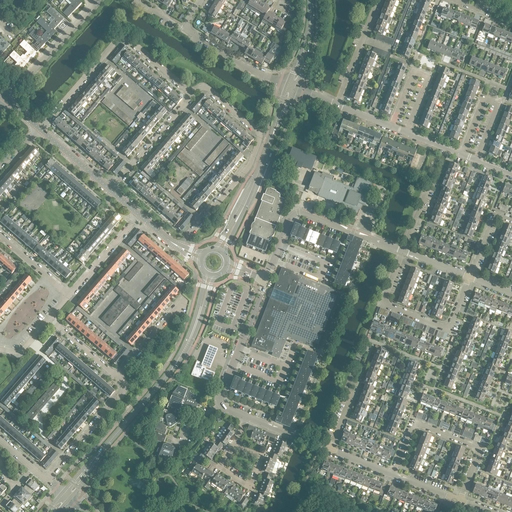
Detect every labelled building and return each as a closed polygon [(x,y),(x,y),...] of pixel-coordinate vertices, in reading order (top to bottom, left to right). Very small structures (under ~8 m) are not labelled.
[(76,0),(67,0),(73,5),(68,10),(67,9),(63,14),(68,18),(81,4),(76,0)] [(213,5),(220,9),(223,5),(215,0),(214,0),(213,2),(214,3),(213,5)] [(251,0),(248,5),(252,8),(257,0),(251,0)] [(257,0),(252,8),(257,11),(261,4),(259,2),(260,1),(258,0),(257,0)] [(392,12),(394,6),(386,3),(383,9),(392,12)] [(263,5),(261,4),(257,11),(256,13),(260,16),(261,14),(261,13),(267,5),(264,4),(263,5)] [(419,9),(427,12),(429,6),(421,4),(419,9)] [(220,9),(213,5),(212,7),(210,6),(209,8),(218,14),(220,9)] [(269,6),(267,5),(261,13),(261,14),(265,16),(268,12),(268,13),(270,9),(268,8),(269,6)] [(55,18),(49,25),(48,25),(54,30),(64,19),(51,7),(47,11),(55,18)] [(214,18),(215,18),(218,14),(209,8),(208,10),(209,11),(208,14),(207,15),(208,17),(211,19),(213,18),(214,18)] [(447,18),(450,10),(444,8),(441,16),(447,18)] [(390,18),(392,12),(383,9),(381,15),(390,18)] [(417,15),(424,18),(427,12),(419,9),(417,15)] [(453,20),(456,13),(450,10),(447,18),(453,20)] [(263,20),(268,22),(273,14),(271,12),(270,14),(268,13),(268,12),(265,16),(263,20)] [(456,13),(453,20),(458,22),(461,15),(456,13)] [(271,27),(272,25),(276,18),(274,17),(275,15),(273,14),(268,22),(267,24),(271,27)] [(387,24),(390,18),(381,15),(379,20),(387,24)] [(415,21),(422,24),(424,18),(417,15),(415,21)] [(461,15),(458,22),(464,25),(467,17),(461,15)] [(467,17),(464,25),(470,27),(473,19),(467,17)] [(47,31),(41,37),(41,38),(46,42),(56,32),(54,30),(48,25),(49,25),(41,18),(37,22),(39,25),(40,24),(47,31)] [(276,18),(272,25),(271,27),(275,30),(282,19),(279,18),(279,19),(276,18)] [(284,20),(282,19),(275,30),(283,34),(289,25),(283,22),(284,20)] [(473,19),(470,27),(476,29),(479,22),(473,19)] [(379,20),(377,26),(385,29),(387,24),(379,20)] [(412,27),(420,30),(422,24),(415,21),(412,27)] [(489,34),(492,27),(486,24),(483,32),(489,34)] [(208,27),(206,29),(205,32),(207,34),(208,32),(216,37),(221,30),(215,26),(214,29),(210,26),(209,28),(208,27)] [(378,33),(381,35),(383,35),(384,32),(385,32),(386,30),(385,29),(377,26),(374,32),(378,33)] [(410,32),(417,35),(420,30),(412,27),(410,32)] [(494,37),(497,29),(492,27),(489,34),(494,37)] [(500,39),(503,31),(497,29),(494,37),(500,39)] [(33,45),(31,47),(37,53),(46,42),(41,38),(41,37),(34,30),(31,33),(30,34),(38,41),(34,46),(33,45)] [(216,37),(222,40),(226,33),(221,30),(216,37)] [(235,31),(232,36),(232,37),(230,40),(235,44),(240,36),(241,34),(235,31)] [(506,41),(509,34),(503,31),(500,39),(506,41)] [(408,38),(415,41),(417,35),(410,32),(408,38)] [(222,40),(223,41),(222,42),(225,43),(225,42),(228,44),(230,40),(232,37),(232,36),(226,33),(222,40)] [(0,55),(10,45),(0,36),(0,45),(1,47),(0,48),(0,55)] [(235,44),(241,47),(246,40),(240,36),(235,44)] [(415,41),(408,38),(406,44),(413,47),(415,41)] [(241,47),(247,51),(249,47),(251,44),(246,40),(241,47)] [(31,47),(24,41),(20,44),(28,52),(24,56),(23,55),(21,58),(20,58),(26,64),(37,53),(31,47)] [(434,51),(437,44),(431,42),(428,49),(434,51)] [(413,47),(406,44),(403,49),(411,52),(413,47)] [(439,54),(442,46),(437,44),(434,51),(439,54)] [(128,49),(123,45),(118,49),(123,54),(128,49)] [(445,56),(448,48),(442,46),(439,54),(445,56)] [(244,54),(250,58),(255,51),(249,47),(247,51),(244,54)] [(256,48),(255,51),(250,58),(256,61),(262,52),(256,48)] [(451,58),(454,51),(448,48),(445,56),(451,58)] [(114,54),(119,59),(123,54),(118,49),(114,54)] [(411,52),(403,49),(401,56),(408,58),(411,52)] [(20,58),(21,58),(14,51),(10,55),(18,62),(14,67),(13,66),(10,69),(16,74),(26,64),(20,58)] [(457,60),(460,53),(454,51),(451,58),(457,60)] [(121,59),(126,63),(132,56),(128,52),(121,59)] [(267,55),(262,52),(256,61),(262,65),(264,61),(266,57),(267,55)] [(368,52),(366,58),(374,61),(376,55),(375,55),(372,53),(368,52)] [(272,53),(270,55),(268,54),(267,55),(266,57),(264,61),(269,64),(272,60),(274,61),(277,56),(272,53)] [(460,53),(457,60),(463,63),(466,55),(460,53)] [(127,67),(129,64),(132,66),(137,60),(132,56),(126,63),(125,65),(127,67)] [(366,58),(363,64),(372,67),(374,61),(366,58)] [(475,68),(478,60),(472,58),(469,65),(475,68)] [(132,69),(135,72),(136,70),(136,69),(141,64),(137,60),(132,66),(129,69),(131,70),(132,69)] [(478,60),(475,68),(481,70),(484,62),(478,60)] [(484,62),(481,70),(487,72),(490,65),(484,62)] [(137,73),(138,71),(141,73),(146,68),(141,64),(136,69),(136,70),(135,72),(137,73)] [(370,73),(372,67),(363,64),(361,70),(370,73)] [(397,70),(404,73),(406,68),(399,65),(397,70)] [(490,65),(487,72),(492,75),(495,67),(490,65)] [(110,75),(112,77),(116,72),(108,66),(104,70),(110,75)] [(495,67),(492,75),(498,77),(501,69),(495,67)] [(141,73),(145,77),(150,71),(146,68),(141,73)] [(439,74),(447,77),(449,71),(442,68),(439,74)] [(501,69),(498,77),(504,79),(507,71),(501,69)] [(110,80),(108,78),(110,75),(104,70),(100,75),(106,80),(108,82),(110,80)] [(367,79),(370,73),(361,70),(359,75),(367,79)] [(394,76),(402,79),(404,73),(397,70),(394,76)] [(150,81),(155,75),(150,71),(145,77),(150,81)] [(437,80),(445,83),(447,77),(439,74),(437,80)] [(100,75),(96,79),(102,84),(102,85),(104,87),(105,85),(103,83),(106,80),(100,75)] [(155,75),(150,81),(154,85),(160,79),(155,75)] [(365,85),(367,79),(359,75),(357,81),(365,85)] [(392,82),(400,85),(402,79),(394,76),(392,82)] [(100,87),(102,85),(102,84),(96,79),(92,84),(98,89),(100,91),(102,89),(100,87)] [(155,89),(156,87),(159,89),(164,83),(160,79),(154,85),(155,85),(153,87),(155,89)] [(435,85),(443,88),(445,83),(437,80),(435,85)] [(470,86),(478,89),(480,83),(472,80),(470,86)] [(363,90),(365,85),(357,81),(354,87),(363,90)] [(390,88),(397,91),(400,85),(392,82),(390,88)] [(159,89),(163,93),(169,87),(164,83),(159,89)] [(94,93),(98,89),(92,84),(88,88),(94,93)] [(443,88),(435,85),(433,91),(440,94),(443,88)] [(478,89),(470,86),(468,92),(476,95),(478,89)] [(163,93),(168,97),(173,91),(169,87),(163,93)] [(363,90),(354,87),(352,93),(361,96),(363,90)] [(94,98),(92,96),(94,93),(88,88),(84,93),(90,98),(92,100),(94,98)] [(397,91),(390,88),(388,93),(395,96),(397,91)] [(168,97),(173,101),(178,95),(173,91),(168,97)] [(430,97),(438,100),(440,94),(433,91),(430,97)] [(466,97),(473,100),(476,95),(468,92),(466,97)] [(84,93),(80,98),(86,103),(86,102),(88,104),(90,102),(88,100),(90,98),(84,93)] [(361,96),(352,93),(350,99),(358,102),(361,96)] [(385,99),(393,102),(395,96),(388,93),(385,99)] [(198,99),(203,103),(207,98),(202,94),(198,99)] [(172,106),(175,103),(177,105),(182,99),(178,95),(173,101),(170,104),(172,106)] [(428,103),(436,106),(438,100),(430,97),(428,103)] [(473,102),(473,100),(466,97),(463,103),(471,106),(471,105),(472,105),(473,103),(473,102)] [(80,98),(76,102),(82,107),(86,103),(80,98)] [(194,104),(199,108),(203,103),(198,99),(194,104)] [(383,105),(391,108),(393,102),(385,99),(383,105)] [(203,110),(205,108),(208,110),(213,104),(208,100),(203,106),(201,109),(203,110)] [(76,102),(72,107),(78,112),(78,111),(80,113),(84,108),(82,107),(76,102)] [(436,106),(428,103),(426,109),(434,112),(436,106)] [(461,109),(469,112),(471,106),(463,103),(461,109)] [(208,110),(212,114),(217,108),(213,104),(208,110)] [(391,108),(383,105),(381,111),(388,114),(391,108)] [(72,107),(69,111),(68,111),(74,116),(78,112),(72,107)] [(163,116),(167,112),(161,107),(157,111),(163,116)] [(211,116),(215,119),(216,120),(217,118),(222,112),(217,108),(212,114),(213,114),(211,116)] [(424,114),(431,117),(434,112),(426,109),(424,114)] [(459,115),(466,118),(469,112),(461,109),(459,115)] [(154,112),(155,113),(153,116),(159,121),(163,116),(157,111),(156,110),(154,112)] [(217,118),(221,122),(226,116),(222,112),(217,118)] [(503,119),(510,122),(511,117),(511,115),(505,113),(503,119)] [(188,114),(184,119),(190,124),(194,119),(188,114)] [(431,117),(424,114),(421,120),(429,123),(431,117)] [(466,118),(459,115),(457,121),(464,124),(466,118)] [(153,116),(149,120),(155,125),(159,121),(153,116)] [(221,122),(226,126),(231,120),(226,116),(221,122)] [(53,124),(58,128),(63,122),(58,118),(53,124)] [(148,122),(145,125),(151,130),(155,125),(149,120),(148,119),(146,121),(148,122)] [(184,119),(180,123),(186,129),(190,124),(184,119)] [(500,125),(508,128),(510,122),(503,119),(500,125)] [(226,126),(230,130),(235,124),(231,120),(226,126)] [(429,123),(421,120),(419,126),(427,129),(429,123)] [(346,131),(349,123),(343,121),(343,123),(340,122),(338,128),(340,129),(339,131),(338,134),(338,135),(340,136),(342,130),(346,131)] [(454,126),(462,129),(464,124),(457,121),(454,126)] [(58,128),(63,132),(68,126),(63,122),(58,128)] [(142,129),(141,129),(147,135),(151,130),(145,125),(144,123),(140,128),(142,129)] [(186,133),(184,131),(186,129),(180,123),(176,128),(182,133),(185,135),(186,133)] [(349,139),(355,125),(349,123),(346,131),(349,132),(347,138),(349,139)] [(231,133),(233,132),(235,134),(240,128),(235,124),(230,130),(231,130),(230,131),(231,133)] [(349,139),(347,144),(350,145),(351,140),(354,134),(357,135),(360,127),(355,125),(349,139)] [(498,130),(506,133),(508,128),(500,125),(498,130)] [(63,132),(67,136),(72,130),(68,126),(63,132)] [(452,132),(460,135),(462,129),(454,126),(452,132)] [(365,129),(360,127),(357,135),(356,138),(359,139),(358,143),(360,143),(365,129)] [(67,136),(72,140),(77,134),(78,132),(74,128),(72,130),(67,136)] [(136,132),(138,134),(137,134),(143,139),(147,135),(141,129),(140,128),(136,132)] [(176,128),(172,132),(178,137),(182,133),(176,128)] [(235,134),(239,137),(244,132),(240,128),(235,134)] [(371,132),(365,129),(360,143),(362,144),(364,141),(367,143),(368,140),(371,132)] [(496,136),(503,139),(506,133),(498,130),(496,136)] [(172,132),(168,137),(174,142),(178,137),(172,132)] [(239,137),(244,142),(249,136),(244,132),(239,137)] [(369,147),(371,148),(377,134),(371,132),(368,140),(371,141),(369,147)] [(460,135),(452,132),(450,138),(457,141),(460,135)] [(72,140),(76,144),(81,138),(83,135),(81,133),(79,136),(77,134),(72,140)] [(139,144),(143,139),(137,134),(133,139),(139,144)] [(378,147),(379,144),(382,136),(377,134),(371,148),(374,149),(375,146),(378,147)] [(246,144),(249,146),(254,140),(249,136),(244,142),(243,143),(245,145),(246,144)] [(494,142),(501,145),(503,139),(496,136),(494,142)] [(168,137),(164,142),(170,147),(174,142),(168,137)] [(86,142),(81,138),(76,144),(81,147),(86,142)] [(133,139),(130,143),(135,148),(139,144),(133,139)] [(389,141),(383,139),(378,152),(380,153),(383,148),(386,149),(389,141)] [(128,141),(124,146),(131,153),(135,148),(130,143),(128,141)] [(387,156),(389,157),(394,143),(389,141),(386,149),(389,150),(387,156)] [(81,147),(85,151),(90,146),(92,144),(90,142),(88,144),(86,142),(81,147)] [(164,142),(161,146),(166,151),(170,147),(164,142)] [(501,145),(494,142),(491,147),(499,150),(501,145)] [(393,152),(397,153),(400,145),(394,143),(389,157),(391,157),(393,152)] [(95,145),(93,148),(90,146),(85,151),(90,155),(95,150),(96,148),(97,147),(95,145)] [(398,160),(400,161),(405,147),(400,145),(397,153),(400,155),(398,160)] [(124,149),(122,152),(127,157),(131,153),(124,146),(123,148),(124,149)] [(157,151),(162,156),(164,157),(168,153),(166,151),(161,146),(157,151)] [(39,159),(36,156),(39,152),(33,147),(28,151),(38,159),(39,159)] [(404,156),(408,158),(411,149),(405,147),(400,161),(402,162),(404,156)] [(499,150),(491,147),(489,153),(497,156),(499,150)] [(96,148),(95,150),(90,155),(94,159),(99,154),(101,152),(96,148)] [(233,152),(236,154),(234,156),(239,161),(243,156),(235,149),(233,152)] [(411,165),(412,163),(414,159),(415,157),(416,154),(417,152),(411,149),(408,158),(411,159),(409,165),(411,165)] [(288,161),(298,165),(297,168),(301,169),(302,167),(312,171),(312,170),(316,159),(293,150),(288,161)] [(35,163),(32,160),(34,158),(37,160),(38,159),(28,151),(25,156),(34,164),(35,163)] [(163,160),(160,158),(162,156),(157,151),(153,155),(158,160),(159,160),(161,162),(163,160)] [(94,159),(99,163),(104,157),(99,154),(94,159)] [(229,156),(232,158),(230,160),(235,165),(239,161),(234,156),(231,154),(229,156)] [(159,165),(157,163),(158,160),(153,155),(149,160),(155,165),(157,167),(159,165)] [(31,168),(28,165),(30,162),(33,165),(34,164),(25,156),(21,160),(30,168),(31,168)] [(108,157),(106,160),(104,157),(99,163),(103,167),(108,161),(110,159),(108,157)] [(226,165),(231,170),(235,165),(230,160),(227,158),(226,160),(228,162),(226,165)] [(121,159),(116,165),(121,169),(126,164),(121,159)] [(27,172),(24,170),(26,167),(29,169),(30,168),(21,160),(17,165),(26,173),(27,172)] [(56,164),(51,160),(46,166),(49,169),(47,172),(49,174),(51,171),(50,170),(56,164)] [(149,160),(145,164),(151,169),(155,165),(149,160)] [(103,167),(108,171),(113,165),(108,161),(103,167)] [(226,165),(224,163),(222,165),(224,167),(222,169),(227,174),(231,170),(226,165)] [(458,173),(459,170),(458,170),(459,166),(450,163),(448,169),(457,172),(457,173),(458,173)] [(60,168),(56,164),(50,170),(51,171),(54,173),(51,176),(53,178),(54,177),(56,175),(55,174),(60,168)] [(147,174),(150,176),(152,174),(149,171),(151,169),(145,164),(141,169),(147,174)] [(23,177),(20,174),(22,171),(25,174),(26,173),(17,165),(13,170),(22,177),(23,177)] [(116,175),(121,169),(116,165),(111,171),(116,175)] [(217,169),(220,172),(218,174),(223,179),(227,174),(222,169),(219,167),(217,169)] [(65,172),(60,168),(55,174),(56,175),(54,177),(57,179),(56,180),(58,182),(60,179),(59,178),(65,172)] [(454,178),(457,173),(457,172),(448,169),(446,175),(454,178)] [(21,179),(22,177),(13,170),(9,174),(18,182),(19,181),(16,179),(18,176),(21,179)] [(69,176),(65,172),(59,178),(60,179),(63,181),(60,184),(62,186),(65,183),(64,182),(69,176)] [(342,210),(357,216),(358,216),(362,205),(365,207),(374,184),(359,178),(355,189),(342,184),(342,185),(333,181),(334,177),(323,173),(322,175),(316,172),(308,190),(318,194),(318,196),(344,207),(342,210)] [(15,186),(12,183),(14,180),(17,183),(18,182),(9,174),(5,179),(14,187),(15,186)] [(218,174),(214,179),(219,184),(223,179),(218,174)] [(444,181),(452,184),(454,185),(457,179),(454,178),(446,175),(444,181)] [(74,180),(69,176),(64,182),(65,183),(68,185),(65,188),(67,190),(69,186),(74,180)] [(482,182),(490,186),(492,180),(484,176),(482,182)] [(186,189),(190,185),(193,182),(188,178),(182,185),(186,189)] [(11,190),(8,188),(10,185),(13,188),(14,187),(5,179),(1,183),(10,191),(11,190)] [(130,185),(135,189),(140,183),(135,179),(130,185)] [(214,179),(210,183),(216,188),(219,184),(214,179)] [(78,184),(74,180),(69,186),(72,189),(69,192),(71,193),(74,190),(73,190),(78,184)] [(142,181),(140,183),(135,189),(139,193),(146,185),(142,181)] [(443,187),(450,190),(452,184),(444,181),(441,187),(443,187)] [(490,186),(482,182),(479,188),(488,191),(490,186)] [(7,195),(4,192),(7,190),(9,192),(10,191),(1,183),(0,184),(0,189),(6,196),(7,195)] [(210,183),(206,188),(212,193),(216,188),(210,183)] [(83,188),(78,184),(73,190),(74,190),(77,193),(74,196),(76,197),(78,194),(83,188)] [(146,185),(139,193),(144,197),(149,191),(151,189),(146,185)] [(509,195),(511,187),(506,185),(503,192),(509,195)] [(202,188),(204,190),(202,192),(208,197),(212,193),(206,188),(204,186),(202,188)] [(181,195),(185,191),(180,187),(176,191),(181,195)] [(450,190),(443,187),(441,193),(450,197),(452,191),(450,190)] [(80,201),(83,198),(82,198),(87,191),(83,188),(78,194),(81,197),(78,200),(80,201)] [(279,198),(280,198),(281,194),(278,193),(275,192),(276,191),(270,188),(269,189),(267,189),(265,195),(264,195),(261,201),(262,202),(262,201),(273,205),(275,205),(278,198),(279,198)] [(488,191),(479,188),(477,194),(485,197),(488,191)] [(85,205),(87,202),(87,201),(92,195),(87,191),(82,198),(83,198),(86,201),(83,204),(85,205)] [(144,197),(149,201),(154,195),(149,191),(144,197)] [(204,202),(208,197),(202,192),(198,197),(204,202)] [(450,197),(441,193),(439,199),(447,202),(450,197)] [(472,199),(477,201),(483,203),(485,197),(477,194),(475,193),(472,199)] [(89,209),(92,206),(91,205),(96,199),(92,195),(87,201),(87,202),(90,205),(88,208),(89,208),(89,209)] [(149,201),(153,205),(158,199),(154,195),(149,201)] [(200,206),(204,202),(198,197),(197,195),(193,200),(194,201),(200,206)] [(262,201),(262,202),(256,219),(255,221),(254,223),(253,224),(252,225),(251,227),(251,228),(251,230),(251,232),(250,232),(249,234),(250,234),(270,242),(271,240),(272,238),(273,237),(274,236),(275,234),(275,233),(275,232),(275,231),(274,231),(275,229),(277,226),(279,226),(280,219),(279,218),(286,200),(280,198),(279,198),(278,198),(275,205),(273,205),(262,201)] [(101,203),(96,199),(91,205),(92,206),(96,209),(101,203)] [(163,203),(158,199),(153,205),(158,209),(163,203)] [(190,201),(192,203),(190,206),(196,211),(200,206),(194,201),(193,200),(192,199),(190,201)] [(449,203),(447,202),(439,199),(437,205),(445,208),(446,209),(449,203)] [(483,203),(477,201),(474,206),(483,210),(485,204),(483,203)] [(169,205),(169,204),(167,203),(165,205),(163,203),(158,209),(162,213),(167,207),(169,205)] [(445,208),(437,205),(434,211),(443,214),(445,208)] [(174,208),(172,206),(170,209),(167,207),(162,213),(167,217),(172,211),(174,208)] [(483,210),(474,206),(472,212),(481,216),(483,210)] [(167,217),(171,220),(176,215),(172,211),(167,217)] [(443,214),(434,211),(432,216),(441,220),(443,214)] [(478,221),(481,216),(472,212),(470,211),(468,215),(471,216),(470,218),(478,221)] [(108,215),(111,218),(112,217),(118,223),(122,218),(116,213),(113,216),(109,214),(108,215)] [(14,218),(14,217),(16,215),(15,214),(10,220),(11,221),(5,227),(10,231),(15,225),(14,224),(12,221),(14,218)] [(181,219),(176,215),(171,220),(176,225),(181,219)] [(441,220),(432,216),(430,223),(440,226),(442,220),(440,220),(441,220)] [(1,223),(5,227),(11,221),(10,220),(6,217),(1,223)] [(104,220),(107,223),(108,222),(114,227),(118,223),(112,217),(111,218),(109,221),(106,218),(104,220)] [(190,222),(185,218),(180,222),(185,227),(190,222)] [(478,221),(470,218),(468,224),(476,227),(478,221)] [(19,222),(18,221),(17,220),(14,224),(15,225),(10,231),(15,235),(20,228),(19,228),(16,225),(19,222)] [(100,224),(103,227),(104,227),(110,232),(114,227),(108,222),(107,223),(105,226),(102,223),(100,224)] [(185,227),(180,222),(176,227),(181,232),(185,227)] [(23,226),(23,225),(22,224),(19,228),(20,228),(15,235),(19,238),(24,232),(23,232),(21,229),(23,226)] [(476,227),(468,224),(465,230),(474,233),(476,227)] [(336,254),(340,243),(338,242),(339,240),(336,239),(335,243),(330,241),(332,237),(330,236),(328,240),(324,239),(325,235),(323,234),(321,238),(317,236),(319,232),(317,231),(315,235),(310,233),(312,229),(310,228),(308,233),(304,231),(305,227),(303,226),(301,230),(299,229),(300,226),(295,225),(291,236),(336,254)] [(503,231),(510,234),(511,229),(511,227),(505,225),(503,231)] [(96,229),(100,232),(100,231),(106,236),(110,232),(104,227),(103,227),(101,230),(98,227),(96,229)] [(29,236),(28,235),(25,233),(28,230),(26,228),(23,232),(24,232),(19,238),(24,242),(29,236)] [(138,229),(133,234),(138,238),(142,233),(138,229)] [(474,233),(465,230),(463,235),(472,239),(474,233)] [(100,232),(97,235),(94,232),(92,234),(96,236),(102,241),(106,236),(100,231),(100,232)] [(501,237),(508,239),(510,234),(503,231),(501,237)] [(32,239),(30,237),(32,234),(31,232),(28,235),(29,236),(24,242),(28,246),(33,240),(32,239)] [(133,234),(129,239),(134,243),(138,238),(133,234)] [(270,242),(250,234),(250,235),(246,245),(265,253),(269,243),(270,243),(270,242)] [(138,241),(143,245),(148,239),(143,235),(138,241)] [(33,250),(38,244),(34,241),(37,238),(35,236),(32,239),(33,240),(28,246),(33,250)] [(96,236),(93,239),(90,236),(88,238),(92,241),(92,240),(98,245),(102,241),(96,236)] [(351,245),(347,244),(346,247),(350,249),(348,252),(344,250),(343,253),(347,254),(346,259),(342,257),(341,259),(345,261),(343,265),(339,264),(338,266),(342,268),(340,272),(336,270),(336,273),(339,274),(338,279),(334,277),(333,279),(337,281),(336,283),(345,287),(361,246),(365,248),(367,244),(362,242),(349,236),(347,236),(346,241),(347,241),(352,243),(351,245)] [(425,246),(428,238),(422,236),(419,244),(425,246)] [(498,242),(506,245),(508,239),(501,237),(498,242)] [(431,249),(434,240),(428,238),(425,246),(431,249)] [(148,249),(152,243),(148,239),(143,245),(148,249)] [(92,241),(89,244),(86,241),(84,243),(88,245),(94,250),(98,245),(92,240),(92,241)] [(436,251),(440,243),(434,240),(431,249),(436,251)] [(496,248),(504,251),(506,245),(498,242),(498,243),(497,243),(496,245),(497,245),(496,248)] [(152,253),(157,247),(152,243),(148,249),(152,253)] [(442,253),(445,245),(440,243),(436,251),(442,253)] [(34,251),(38,255),(44,249),(43,248),(39,245),(34,251)] [(38,255),(43,259),(48,253),(47,252),(45,250),(47,247),(46,245),(43,248),(44,249),(38,255)] [(88,245),(85,248),(82,245),(80,247),(84,250),(84,249),(91,254),(94,250),(88,245)] [(448,255),(451,247),(445,245),(442,253),(448,255)] [(157,257),(162,251),(157,247),(152,253),(157,257)] [(454,258),(457,249),(451,247),(448,255),(454,258)] [(494,254),(501,257),(504,251),(496,248),(494,254)] [(43,259),(48,263),(53,257),(52,256),(49,254),(52,251),(50,249),(47,252),(48,253),(43,259)] [(84,249),(84,250),(81,253),(78,250),(77,252),(80,254),(81,254),(87,259),(91,254),(84,249)] [(130,254),(125,249),(121,254),(126,259),(130,254)] [(459,260),(463,252),(457,249),(454,258),(459,260)] [(161,260),(166,255),(162,251),(157,257),(161,260)] [(463,252),(459,260),(465,262),(469,254),(463,252)] [(48,263),(52,267),(58,261),(57,260),(54,258),(57,255),(55,253),(52,256),(53,257),(48,263)] [(80,254),(76,258),(83,264),(87,259),(81,254),(80,254)] [(117,259),(122,264),(126,259),(121,254),(117,259)] [(492,260),(499,263),(501,257),(494,254),(492,260)] [(166,264),(171,259),(166,255),(161,260),(166,264)] [(52,267),(57,271),(62,265),(61,264),(58,262),(61,258),(60,258),(59,257),(57,260),(58,261),(52,267)] [(117,259),(113,263),(118,268),(122,264),(117,259)] [(170,268),(175,263),(171,259),(166,264),(170,268)] [(7,270),(12,264),(8,260),(3,266),(7,270)] [(499,263),(492,260),(489,265),(497,268),(499,263)] [(57,271),(61,275),(67,269),(66,268),(63,266),(66,262),(64,261),(61,264),(62,265),(57,271)] [(113,263),(109,268),(114,273),(118,268),(113,263)] [(175,272),(180,267),(175,263),(170,268),(175,272)] [(12,274),(17,268),(12,264),(7,270),(12,274)] [(71,273),(67,270),(70,266),(68,265),(66,268),(67,269),(61,275),(66,279),(71,273)] [(497,268),(489,265),(487,271),(495,274),(497,268)] [(179,276),(184,270),(180,267),(175,272),(179,276)] [(109,268),(105,272),(110,277),(114,273),(109,268)] [(344,300),(346,296),(346,295),(327,288),(296,276),(297,273),(282,268),(261,320),(256,334),(255,334),(250,346),(265,351),(271,354),(271,355),(279,358),(287,337),(315,348),(314,349),(319,351),(326,331),(332,333),(337,322),(332,320),(340,299),(344,300)] [(409,274),(418,277),(420,271),(412,268),(409,274)] [(184,270),(179,276),(184,280),(189,274),(184,270)] [(105,272),(101,277),(106,282),(110,277),(105,272)] [(418,277),(409,274),(407,280),(415,283),(418,277)] [(22,280),(28,285),(32,280),(27,275),(22,280)] [(101,277),(97,281),(102,286),(106,282),(101,277)] [(28,285),(22,280),(19,284),(24,289),(28,285)] [(405,286),(413,289),(415,283),(407,280),(405,286)] [(98,291),(102,286),(97,281),(93,286),(98,291)] [(444,283),(443,287),(451,291),(454,284),(444,281),(443,283),(444,283)] [(24,289),(19,284),(15,289),(20,294),(24,289)] [(95,295),(98,291),(93,286),(89,290),(95,295)] [(179,291),(173,286),(169,291),(175,296),(179,291)] [(413,289),(405,286),(402,292),(411,295),(413,289)] [(443,287),(441,293),(440,293),(449,296),(451,291),(443,287)] [(20,294),(15,289),(11,293),(16,298),(20,294)] [(91,300),(95,295),(89,290),(85,295),(91,300)] [(165,295),(171,300),(175,296),(169,291),(165,295)] [(411,295),(402,292),(400,297),(409,301),(411,295)] [(438,292),(436,298),(438,299),(447,302),(449,296),(440,293),(441,293),(438,292)] [(16,298),(11,293),(7,298),(12,303),(16,298)] [(470,303),(476,305),(478,306),(482,296),(481,295),(481,294),(480,294),(479,295),(476,293),(473,300),(472,300),(470,303)] [(87,304),(91,300),(85,295),(81,299),(87,304)] [(171,300),(165,295),(161,300),(167,305),(171,300)] [(484,306),(485,306),(488,298),(482,296),(478,306),(483,308),(484,306)] [(406,307),(409,301),(400,297),(398,303),(406,307)] [(7,298),(3,302),(9,307),(12,303),(7,298)] [(152,306),(153,307),(161,299),(159,298),(152,306)] [(485,306),(490,308),(493,300),(488,298),(485,306)] [(77,304),(78,305),(82,309),(87,304),(81,299),(77,304)] [(447,302),(438,299),(436,305),(444,308),(447,302)] [(167,305),(161,300),(157,304),(163,309),(167,305)] [(493,300),(490,308),(489,310),(495,313),(496,310),(499,302),(493,300)] [(3,302),(0,305),(0,307),(5,312),(9,307),(3,302)] [(496,310),(502,313),(505,305),(499,302),(496,310)] [(163,309),(157,304),(153,309),(159,314),(163,309)] [(445,309),(444,309),(444,308),(436,305),(434,310),(442,314),(443,311),(444,311),(445,309)] [(502,313),(508,315),(511,307),(505,305),(502,313)] [(159,314),(153,309),(149,313),(155,318),(159,314)] [(432,309),(429,316),(431,317),(432,317),(440,320),(442,314),(434,310),(432,309)] [(155,318),(149,313),(145,318),(151,323),(155,318)] [(71,314),(66,320),(70,324),(75,318),(71,314)] [(80,322),(75,318),(70,324),(75,328),(80,322)] [(151,323),(145,318),(141,322),(147,327),(151,323)] [(479,327),(481,321),(473,318),(471,324),(479,327)] [(376,333),(379,325),(380,322),(373,320),(372,322),(373,323),(370,331),(370,332),(372,333),(373,332),(376,333)] [(75,328),(80,332),(85,326),(80,322),(75,328)] [(147,327),(141,322),(137,327),(143,332),(147,327)] [(379,325),(376,333),(381,335),(385,327),(386,325),(383,324),(382,326),(379,325)] [(469,330),(477,333),(481,335),(482,332),(478,330),(479,327),(471,324),(469,330)] [(80,332),(84,336),(89,330),(85,326),(80,332)] [(143,332),(137,327),(133,331),(139,336),(143,332)] [(387,338),(390,329),(385,327),(381,335),(387,338)] [(390,329),(387,338),(393,340),(396,331),(390,329)] [(94,334),(89,330),(84,336),(89,339),(94,334)] [(477,333),(469,330),(466,336),(474,339),(477,333)] [(139,336),(133,331),(130,336),(135,341),(139,336)] [(393,340),(399,342),(402,334),(396,331),(393,340)] [(511,333),(505,331),(502,337),(510,340),(511,335),(511,333)] [(89,339),(93,343),(98,338),(94,334),(89,339)] [(399,342),(405,345),(408,336),(402,334),(399,342)] [(51,341),(56,346),(60,341),(55,336),(51,341)] [(125,341),(131,346),(135,341),(130,336),(125,341)] [(405,345),(411,347),(414,338),(408,336),(405,345)] [(474,339),(466,336),(464,341),(472,344),(474,339)] [(502,337),(500,342),(508,345),(510,340),(502,337)] [(93,343),(98,347),(103,342),(98,338),(93,343)] [(420,341),(414,338),(411,347),(416,349),(420,341)] [(46,347),(52,351),(56,346),(51,341),(46,347)] [(416,349),(422,351),(425,343),(420,341),(416,349)] [(472,351),(474,345),(472,344),(464,341),(462,347),(470,350),(472,351)] [(107,346),(103,342),(98,347),(102,351),(107,346)] [(500,342),(498,348),(506,351),(508,345),(500,342)] [(431,345),(425,343),(422,351),(428,354),(431,345)] [(60,344),(55,350),(60,354),(65,348),(60,344)] [(428,354),(434,356),(437,348),(431,345),(428,354)] [(102,351),(107,355),(112,349),(107,346),(102,351)] [(209,346),(201,365),(210,369),(218,349),(209,346)] [(380,347),(379,350),(377,349),(375,355),(383,359),(383,358),(385,353),(387,354),(388,351),(380,347)] [(470,350),(462,347),(460,353),(465,355),(467,356),(470,350)] [(60,354),(65,358),(69,352),(65,348),(60,354)] [(445,351),(443,350),(437,348),(434,356),(440,358),(441,356),(443,357),(445,351)] [(498,348),(496,354),(503,357),(506,351),(498,348)] [(112,349),(107,355),(112,359),(117,354),(112,349)] [(65,358),(69,361),(74,356),(69,352),(65,358)] [(125,357),(120,352),(116,357),(121,362),(125,357)] [(291,397),(290,401),(286,399),(285,403),(289,404),(287,408),(283,407),(282,409),(286,411),(284,415),(280,414),(279,416),(283,417),(283,420),(275,417),(274,422),(294,430),(296,425),(292,423),(318,356),(309,352),(308,355),(304,353),(303,355),(307,357),(305,361),(302,360),(301,362),(304,364),(303,368),(299,367),(298,369),(302,370),(300,375),(296,373),(295,376),(299,377),(298,381),(294,380),(293,382),(297,384),(295,388),(291,387),(290,389),(294,391),(292,395),(288,394),(287,396),(291,397)] [(460,353),(457,352),(455,358),(463,361),(465,355),(460,353)] [(501,363),(503,357),(496,354),(493,360),(501,363)] [(375,355),(372,361),(381,364),(382,361),(384,361),(385,359),(383,358),(383,359),(375,355)] [(40,356),(36,361),(42,366),(46,361),(40,356)] [(79,360),(74,356),(69,361),(74,365),(79,360)] [(121,362),(116,357),(112,362),(116,367),(121,362)] [(463,361),(455,358),(453,364),(460,367),(461,366),(463,361)] [(408,362),(410,363),(408,368),(417,372),(419,366),(416,365),(418,362),(410,359),(408,362)] [(78,369),(83,364),(79,360),(74,365),(78,369)] [(499,369),(501,363),(493,360),(491,365),(496,368),(499,369)] [(36,361),(32,365),(38,370),(42,366),(36,361)] [(215,373),(206,370),(207,365),(197,361),(195,367),(191,376),(198,378),(201,379),(202,378),(211,382),(215,373)] [(372,361),(370,367),(379,370),(381,364),(372,361)] [(88,368),(83,364),(78,369),(83,373),(88,368)] [(463,367),(461,366),(460,367),(453,364),(450,369),(458,372),(460,373),(463,367)] [(489,364),(486,370),(494,373),(496,368),(491,365),(489,364)] [(32,365),(29,370),(34,375),(38,370),(32,365)] [(370,367),(368,372),(376,376),(379,370),(370,367)] [(83,373),(87,377),(92,372),(88,368),(83,373)] [(417,372),(408,368),(406,374),(415,378),(417,372)] [(458,372),(450,369),(448,375),(456,378),(458,372)] [(492,379),(494,373),(486,370),(484,369),(482,375),(484,376),(492,379)] [(29,370),(25,375),(30,379),(34,375),(29,370)] [(97,376),(92,372),(87,377),(92,381),(97,376)] [(368,372),(366,378),(374,382),(376,376),(368,372)] [(406,374),(404,380),(412,383),(415,378),(406,374)] [(25,375),(21,379),(26,384),(30,379),(25,375)] [(456,378),(448,375),(446,381),(454,384),(456,378)] [(92,381),(96,385),(101,379),(97,376),(92,381)] [(491,384),(492,382),(491,381),(492,379),(484,376),(482,382),(490,385),(490,384),(491,384)] [(276,407),(280,397),(278,396),(279,393),(276,392),(275,396),(271,395),(272,391),(270,390),(268,394),(264,392),(265,388),(263,387),(261,391),(257,389),(259,386),(256,385),(255,388),(250,387),(252,383),(250,382),(248,386),(244,384),(245,380),(243,379),(241,383),(239,382),(240,380),(236,378),(231,389),(276,407)] [(372,387),(374,382),(366,378),(363,384),(365,385),(372,387)] [(21,379),(17,384),(22,389),(26,384),(21,379)] [(106,383),(101,379),(96,385),(101,389),(106,383)] [(404,380),(402,385),(410,389),(412,383),(404,380)] [(454,384),(446,381),(444,387),(451,390),(454,384)] [(482,382),(480,387),(487,390),(490,385),(482,382)] [(48,391),(45,394),(51,399),(60,388),(54,383),(48,391)] [(101,389),(105,393),(110,387),(106,383),(101,389)] [(18,393),(22,389),(17,384),(13,388),(18,393)] [(372,394),(374,388),(372,387),(365,385),(363,391),(372,394)] [(402,385),(399,391),(408,395),(410,389),(402,385)] [(156,438),(155,441),(164,444),(167,436),(165,435),(167,430),(166,429),(167,427),(165,426),(166,424),(168,425),(168,426),(168,427),(169,427),(169,428),(170,428),(171,428),(171,427),(175,425),(175,424),(174,424),(175,422),(176,422),(180,411),(186,413),(188,408),(184,406),(190,393),(190,391),(179,386),(173,394),(172,397),(172,396),(167,409),(169,409),(168,411),(164,410),(163,414),(160,413),(158,418),(156,423),(156,424),(154,429),(157,429),(156,432),(155,431),(153,437),(156,438)] [(105,393),(110,397),(115,391),(110,387),(105,393)] [(480,387),(477,393),(485,396),(487,390),(480,387)] [(13,388),(9,393),(15,398),(18,393),(13,388)] [(395,396),(397,397),(399,398),(406,400),(408,395),(399,391),(397,390),(395,396)] [(363,391),(361,396),(369,400),(371,396),(374,398),(375,395),(372,394),(363,391)] [(483,402),(485,396),(477,393),(475,392),(474,394),(476,395),(475,399),(483,402)] [(9,393),(5,397),(11,402),(15,398),(9,393)] [(200,406),(202,401),(196,398),(197,395),(190,393),(184,406),(188,408),(186,413),(193,416),(197,407),(198,407),(200,406)] [(36,404),(42,409),(51,399),(45,394),(39,401),(36,404)] [(420,402),(426,404),(429,396),(424,394),(420,402)] [(367,406),(369,400),(361,396),(358,402),(367,406)] [(426,404),(432,407),(435,399),(429,396),(426,404)] [(7,407),(11,402),(5,397),(1,402),(7,407)] [(399,398),(397,404),(405,407),(407,401),(406,400),(399,398)] [(96,409),(100,404),(94,399),(90,404),(96,409)] [(438,409),(441,401),(435,399),(432,407),(438,409)] [(443,411),(446,403),(441,401),(438,409),(443,411)] [(358,402),(356,408),(365,411),(367,406),(358,402)] [(449,414),(452,406),(446,403),(443,411),(449,414)] [(42,409),(36,404),(33,407),(27,415),(33,420),(42,409)] [(92,413),(96,409),(90,404),(87,408),(92,413)] [(403,413),(405,407),(397,404),(394,409),(403,413)] [(455,416),(458,408),(452,406),(449,414),(455,416)] [(87,408),(83,413),(88,418),(92,413),(87,408)] [(356,408),(354,414),(363,417),(365,411),(356,408)] [(461,418),(464,410),(458,408),(455,416),(461,418)] [(401,419),(403,413),(394,409),(392,415),(401,419)] [(467,420),(470,412),(464,410),(461,418),(467,420)] [(472,423),(475,415),(470,412),(467,420),(472,423)] [(84,422),(88,418),(83,413),(79,417),(84,422)] [(352,420),(360,423),(363,417),(354,414),(352,420)] [(388,420),(390,421),(398,424),(401,419),(392,415),(390,414),(388,420)] [(481,417),(475,415),(472,423),(478,425),(481,417)] [(79,417),(75,422),(80,427),(84,422),(79,417)] [(478,425),(484,427),(487,419),(481,417),(478,425)] [(484,427),(489,430),(489,432),(492,433),(494,426),(491,425),(493,422),(487,419),(484,427)] [(0,426),(4,430),(9,425),(5,421),(0,426)] [(390,421),(388,427),(396,430),(398,424),(390,421)] [(76,431),(80,427),(75,422),(71,426),(76,431)] [(223,427),(219,433),(230,440),(234,434),(230,432),(234,427),(228,423),(224,428),(223,427)] [(4,430),(9,434),(14,429),(9,425),(4,430)] [(257,440),(261,431),(255,429),(255,428),(249,425),(246,432),(252,435),(251,437),(257,440)] [(71,426),(67,431),(73,436),(76,431),(71,426)] [(394,436),(396,430),(388,427),(385,433),(394,436)] [(9,434),(14,438),(18,433),(14,429),(9,434)] [(342,435),(343,435),(341,441),(347,443),(350,435),(351,433),(349,432),(344,429),(341,435),(342,435)] [(67,431),(63,435),(69,440),(73,436),(67,431)] [(267,434),(261,431),(257,440),(264,443),(265,440),(268,441),(270,434),(268,433),(267,434)] [(23,437),(18,433),(14,438),(18,442),(23,437)] [(217,436),(219,438),(218,440),(216,443),(222,447),(224,444),(226,446),(230,440),(219,433),(217,436)] [(421,439),(429,442),(432,436),(423,433),(421,439)] [(511,435),(504,433),(502,439),(507,441),(510,442),(511,435)] [(277,436),(270,434),(268,441),(276,444),(275,447),(284,451),(285,447),(289,448),(291,443),(282,439),(281,442),(275,440),(277,436)] [(63,435),(59,440),(65,445),(69,440),(63,435)] [(347,443),(353,446),(356,437),(350,435),(347,443)] [(18,442),(23,446),(28,440),(23,437),(18,442)] [(353,446),(358,448),(362,439),(356,437),(353,446)] [(479,443),(487,446),(490,440),(481,437),(479,443)] [(362,440),(362,439),(358,448),(364,450),(367,442),(368,442),(369,440),(363,438),(362,440)] [(500,438),(497,443),(505,446),(507,441),(502,439),(500,438)] [(429,442),(421,439),(419,445),(427,448),(429,442)] [(23,446),(27,450),(32,444),(28,440),(23,446)] [(55,445),(61,449),(65,445),(59,440),(55,445)] [(364,450),(370,452),(373,444),(368,442),(367,442),(364,450)] [(175,449),(175,448),(173,447),(170,445),(168,444),(165,444),(164,445),(164,444),(161,443),(155,456),(174,464),(179,450),(176,449),(175,449)] [(222,447),(216,443),(214,445),(212,443),(208,449),(215,454),(219,449),(220,450),(222,447)] [(503,452),(505,446),(497,443),(495,449),(503,452)] [(37,448),(32,444),(27,450),(32,454),(37,448)] [(370,452),(376,455),(379,446),(373,444),(370,452)] [(381,444),(380,447),(379,446),(376,455),(381,457),(386,446),(381,444)] [(427,448),(419,445),(416,450),(425,454),(427,448)] [(386,446),(381,457),(388,460),(392,448),(386,446)] [(454,452),(462,455),(465,449),(456,446),(454,452)] [(281,457),(284,451),(275,447),(273,453),(271,453),(270,456),(277,459),(278,456),(281,457)] [(32,454),(36,458),(41,452),(37,448),(32,454)] [(206,448),(202,454),(200,452),(197,456),(203,460),(205,456),(211,460),(215,454),(208,449),(206,448)] [(500,458),(503,452),(495,449),(493,455),(500,458)] [(425,454),(416,450),(414,456),(422,460),(423,460),(425,454)] [(41,462),(46,456),(41,452),(36,458),(41,462)] [(462,455),(454,452),(452,458),(460,461),(462,455)] [(50,465),(54,460),(49,455),(45,460),(50,465)] [(498,463),(500,458),(493,455),(491,460),(498,463)] [(190,476),(191,474),(192,472),(202,479),(203,478),(206,480),(212,472),(208,469),(207,471),(199,466),(203,460),(197,456),(191,466),(190,466),(185,473),(190,476)] [(276,462),(277,459),(270,456),(269,459),(267,458),(265,465),(274,468),(277,469),(280,463),(276,462)] [(412,462),(420,465),(423,466),(425,461),(423,460),(422,460),(414,456),(412,462)] [(450,464),(458,467),(460,461),(452,458),(450,464)] [(50,465),(45,460),(41,465),(46,469),(50,465)] [(496,469),(498,463),(491,460),(488,466),(496,469)] [(322,470),(328,472),(331,464),(325,462),(323,466),(320,465),(318,471),(321,472),(322,470)] [(420,465),(412,462),(409,468),(418,471),(420,465)] [(328,472),(334,474),(337,466),(331,464),(328,472)] [(458,467),(450,464),(447,469),(456,473),(458,467)] [(272,478),(274,479),(277,469),(274,468),(265,465),(262,471),(265,473),(264,475),(272,478)] [(342,468),(337,466),(334,474),(333,476),(339,478),(342,468)] [(488,466),(486,472),(496,476),(499,471),(496,469),(488,466)] [(345,479),(348,471),(342,468),(339,478),(344,480),(345,479)] [(456,473),(447,469),(445,475),(453,479),(456,473)] [(345,479),(351,481),(354,473),(348,471),(345,479)] [(217,487),(223,478),(217,474),(217,476),(212,472),(206,480),(202,486),(208,490),(212,483),(217,487)] [(351,481),(356,483),(360,475),(354,473),(351,481)] [(271,481),(272,478),(264,475),(263,478),(264,479),(262,485),(271,488),(274,482),(271,481)] [(356,483),(362,486),(366,478),(360,475),(356,483)] [(453,479),(445,475),(443,481),(451,484),(453,479)] [(222,493),(224,494),(232,483),(229,481),(229,482),(223,478),(217,487),(223,491),(222,493)] [(362,486),(368,488),(371,480),(366,478),(362,486)] [(35,491),(39,487),(36,484),(37,484),(37,483),(37,482),(36,481),(35,481),(35,480),(34,480),(34,481),(33,481),(30,479),(30,480),(29,479),(27,481),(27,482),(26,484),(27,484),(25,487),(33,493),(35,491)] [(368,488),(374,490),(377,482),(371,480),(368,488)] [(382,496),(385,490),(386,486),(383,484),(377,482),(374,490),(380,493),(379,495),(382,496)] [(471,489),(474,490),(473,493),(478,495),(482,487),(483,484),(477,482),(477,483),(474,482),(471,489)] [(227,496),(229,495),(234,498),(239,490),(234,487),(235,485),(232,483),(224,494),(227,496)] [(269,495),(271,488),(262,485),(260,491),(261,492),(260,495),(265,497),(267,498),(268,495),(269,495)] [(386,490),(384,496),(387,497),(387,496),(393,498),(397,490),(391,487),(388,486),(386,490)] [(21,490),(20,489),(17,492),(29,502),(33,497),(31,496),(33,493),(25,487),(23,489),(22,488),(21,490)] [(478,495),(481,496),(481,497),(484,498),(484,497),(488,489),(482,487),(478,495)] [(488,489),(484,497),(490,500),(494,489),(489,487),(488,489)] [(490,500),(496,502),(499,494),(500,494),(501,491),(494,489),(490,500)] [(243,504),(247,498),(244,496),(245,494),(239,490),(234,498),(240,502),(238,505),(244,508),(245,506),(246,507),(246,506),(245,506),(243,504)] [(393,498),(399,500),(402,492),(397,490),(393,498)] [(23,505),(25,506),(29,502),(17,492),(15,495),(16,496),(14,497),(15,498),(13,500),(21,507),(23,505)] [(399,500),(405,503),(408,494),(402,492),(399,500)] [(260,495),(255,493),(251,504),(258,506),(259,504),(262,505),(265,497),(260,495)] [(502,504),(508,507),(511,498),(511,495),(506,493),(505,496),(502,504)] [(410,505),(414,497),(408,494),(405,503),(410,505)] [(496,502),(502,504),(505,496),(500,494),(499,494),(496,502)] [(414,497),(410,505),(416,507),(420,499),(414,497)] [(420,499),(416,507),(422,510),(425,501),(420,499)] [(19,511),(21,511),(19,509),(21,507),(13,500),(11,502),(9,503),(8,503),(6,505),(7,506),(6,507),(9,509),(8,510),(8,511),(9,511),(12,511),(13,511),(12,511),(19,511)] [(428,511),(431,503),(425,501),(422,510),(428,511)] [(431,503),(428,511),(438,511),(439,510),(436,509),(437,506),(431,503)]
